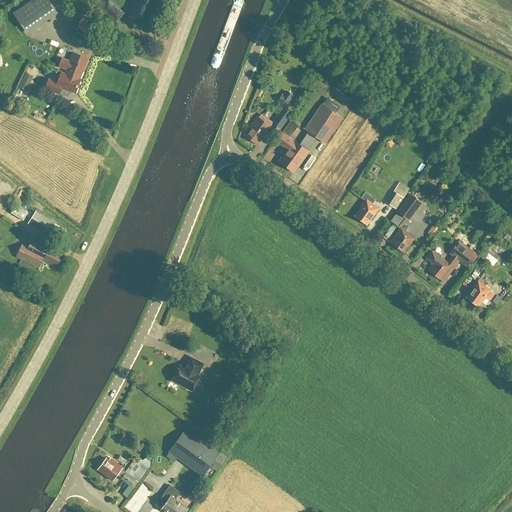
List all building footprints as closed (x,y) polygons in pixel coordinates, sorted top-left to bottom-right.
[(54,10),(47,0),(33,0),(13,14),(25,30),(54,10)] [(82,5),(75,0),(65,0),(79,9),(82,5)] [(135,0),(129,17),(133,19),(133,21),(147,26),(156,0),(135,0)] [(100,11),(108,17),(115,23),(123,14),(108,2),(100,11)] [(96,35),(101,22),(82,15),(77,28),(96,35)] [(79,80),(87,58),(73,53),(70,62),(62,59),(59,67),(67,70),(65,75),(79,80)] [(75,93),(80,80),(79,80),(65,75),(61,73),(57,83),(49,80),(45,89),(59,94),(61,88),(75,93)] [(25,75),(20,87),(27,90),(32,77),(25,75)] [(281,96),(277,102),(285,107),(293,96),(286,92),(283,97),(281,96)] [(306,130),(325,143),(341,118),(322,105),(306,130)] [(284,107),(273,123),(281,129),(292,113),(284,107)] [(257,145),(268,131),(271,127),(257,117),(244,135),(257,145)] [(294,141),(293,142),(282,134),(277,141),(288,149),(279,162),(293,172),(308,152),(294,141)] [(395,188),(385,203),(396,210),(406,194),(395,188)] [(354,216),(353,217),(367,226),(367,225),(379,209),(371,203),(374,199),(365,193),(361,198),(365,201),(354,216)] [(410,195),(391,221),(399,227),(406,218),(409,220),(422,203),(410,195)] [(27,214),(15,207),(11,213),(23,221),(27,214)] [(47,236),(55,224),(35,211),(27,224),(47,236)] [(432,234),(441,224),(437,220),(428,230),(432,234)] [(404,253),(415,238),(401,228),(390,243),(404,253)] [(63,254),(33,240),(29,247),(22,244),(16,257),(38,268),(42,261),(56,268),(63,254)] [(469,268),(478,256),(458,242),(449,254),(453,257),(448,264),(432,251),(426,259),(433,264),(428,271),(441,281),(457,260),(469,268)] [(481,258),(493,267),(505,250),(494,242),(490,248),(489,247),(481,258)] [(465,298),(479,308),(479,307),(486,297),(490,301),(495,294),(490,291),(491,291),(478,281),(466,298),(465,298)] [(187,366),(186,370),(180,367),(173,380),(192,390),(199,377),(197,376),(203,364),(191,358),(187,366)] [(219,452),(187,428),(172,449),(205,472),(219,452)] [(131,486),(136,480),(122,469),(123,467),(112,459),(110,461),(107,459),(98,470),(113,481),(117,475),(122,478),(121,479),(131,486)] [(140,461),(127,466),(130,473),(143,468),(140,461)] [(180,493),(170,486),(163,495),(168,499),(161,509),(164,511),(186,511),(188,509),(175,500),(180,493)]
